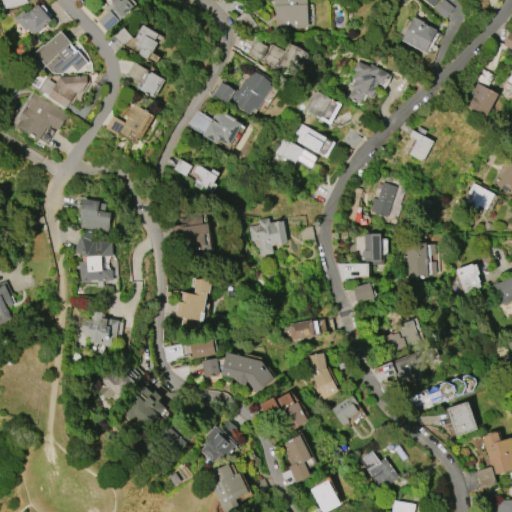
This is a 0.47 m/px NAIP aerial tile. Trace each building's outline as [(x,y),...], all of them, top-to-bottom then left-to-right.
[(28,0),(29,1),(27,1),(27,3),(4,9),(1,0),(28,0)] [(126,0),(133,7),(118,20),(106,31),(97,21),(106,12),(103,9),(113,0),(126,0)] [(273,0),(306,0),(307,27),(275,29),(273,0)] [(422,0),(432,8),(438,0),(422,0)] [(441,0),(445,0),(454,8),(445,19),(434,9),(441,0)] [(38,4),(51,20),(44,26),(45,27),(39,32),(38,31),(35,33),(34,32),(33,34),(30,30),(29,31),(27,29),(25,31),(14,18),(23,10),(25,13),(27,11),(28,12),(38,4)] [(424,53),(400,40),(412,18),(413,18),(414,17),(423,22),(422,23),(436,30),(424,53)] [(141,25),(157,34),(154,41),(157,42),(151,53),(150,52),(146,59),(137,54),(140,48),(134,44),(136,40),(134,38),(141,25)] [(122,46),(132,38),(123,28),(113,35),(122,46)] [(71,43),(67,46),(73,53),(77,50),(88,62),(77,72),(71,65),(62,73),(53,74),(34,52),(43,44),(44,45),(61,31),(71,43)] [(511,49),(502,45),(509,31),(511,32),(511,49)] [(271,44),(283,51),(288,42),(306,52),(292,78),(262,61),(271,44)] [(359,104),(347,97),(352,88),(350,87),(354,81),(351,79),(355,71),(353,70),(357,61),(367,66),(369,63),(389,74),(382,85),(378,83),(374,89),(376,89),(371,99),(364,95),(359,104)] [(126,75),(134,62),(146,69),(145,71),(149,73),(150,72),(160,77),(156,84),(158,85),(152,96),(136,87),(139,82),(126,75)] [(272,86),(256,110),(253,108),(249,115),(228,101),(235,90),(236,91),(243,80),(244,80),(251,70),(262,75),(270,82),(269,84),(272,86)] [(75,93),(74,94),(75,94),(66,108),(48,96),(49,95),(39,89),(47,76),(52,76),(50,80),(55,83),(59,77),(60,77),(60,75),(68,75),(68,76),(86,75),(87,82),(81,92),(75,93)] [(498,94),(486,116),(467,107),(473,95),(470,93),(475,82),(498,94)] [(320,118),(305,110),(315,91),(331,99),(320,118)] [(33,92),(69,115),(66,119),(64,120),(58,130),(50,125),(48,129),(45,128),(38,140),(16,126),(20,120),(18,119),(24,108),(26,110),(29,106),(26,104),(33,92)] [(106,128),(113,116),(124,122),(134,104),(149,113),(138,132),(131,128),(126,136),(119,132),(117,135),(106,128)] [(241,124),(229,146),(218,140),(216,144),(202,136),(209,122),(210,122),(212,120),(211,119),(216,110),(241,124)] [(291,139),(299,123),(334,143),(326,158),(291,139)] [(433,141),(423,159),(420,160),(406,152),(413,138),(408,136),(411,130),(415,132),(418,126),(426,131),(423,136),(433,141)] [(310,168),(316,158),(301,149),(302,149),(282,137),(273,153),(293,164),(296,160),(310,168)] [(511,195),(496,185),(506,168),(505,167),(511,155),(511,195)] [(196,164),(209,172),(211,169),(219,173),(213,183),(216,185),(212,192),(202,186),(199,189),(193,185),(199,175),(192,171),(196,164)] [(396,187),(386,217),(368,211),(369,208),(367,208),(371,197),(376,199),(379,189),(375,188),(377,183),(381,184),(382,181),(396,187)] [(472,183),(494,194),(486,209),(478,206),(475,212),(461,204),(472,183)] [(361,189),(356,210),(360,210),(359,216),(355,215),(354,220),(343,218),(351,187),(361,189)] [(108,231),(80,227),(81,219),(79,219),(80,214),(78,214),(79,209),(77,209),(78,204),(82,204),(83,199),(99,201),(99,203),(105,204),(104,211),(110,212),(108,231)] [(208,233),(203,234),(205,248),(188,251),(186,236),(172,238),(170,228),(179,227),(178,217),(200,214),(202,224),(207,223),(208,233)] [(258,256),(256,239),(249,241),(247,227),(258,225),(257,219),(267,218),(268,222),(274,221),(274,222),(282,221),(286,242),(277,243),(277,244),(271,245),(272,254),(258,256)] [(379,233),(379,261),(364,261),(364,258),(363,258),(363,250),(364,250),(364,248),(365,248),(364,236),(364,234),(379,233)] [(92,242),(112,241),(112,256),(105,256),(105,270),(112,269),(112,280),(97,281),(96,279),(90,280),(90,282),(79,282),(78,262),(83,262),(83,256),(72,251),(80,236),(92,242)] [(407,278),(406,244),(425,243),(426,257),(427,259),(427,263),(426,265),(426,277),(407,278)] [(463,293),(455,270),(471,264),(472,265),(475,264),(479,274),(476,275),(479,282),(478,282),(480,287),(463,293)] [(491,285),(511,277),(511,299),(495,307),(489,290),(493,289),(491,285)] [(201,321),(174,316),(177,301),(182,302),(183,292),(193,294),(194,287),(193,287),(194,279),(208,278),(207,281),(211,282),(208,293),(206,293),(201,321)] [(0,282),(5,280),(12,295),(9,296),(13,304),(6,307),(9,313),(8,313),(10,318),(0,322),(0,282)] [(352,288),(369,283),(374,297),(356,303),(352,288)] [(102,312),(101,318),(118,320),(114,347),(98,345),(98,343),(89,342),(90,337),(87,336),(87,331),(80,330),(82,318),(89,319),(90,311),(102,312)] [(287,324),(311,320),(314,336),(290,340),(287,324)] [(411,320),(419,341),(390,352),(383,336),(391,333),(392,335),(398,332),(397,330),(403,327),(402,324),(411,320)] [(188,343),(211,338),(214,354),(191,359),(188,343)] [(247,382),(245,381),(244,385),(234,383),(236,379),(219,375),(225,352),(260,361),(274,379),(255,393),(247,382)] [(389,362),(416,352),(422,369),(395,379),(389,362)] [(305,356),(323,353),(325,368),(337,391),(322,399),(309,373),(305,356)] [(219,373),(216,358),(201,361),(204,376),(219,373)] [(134,383),(119,397),(113,392),(106,399),(98,391),(100,388),(94,381),(99,376),(98,374),(107,366),(115,374),(121,369),(134,383)] [(413,410),(456,399),(451,382),(408,393),(413,410)] [(121,411),(132,399),(131,398),(146,383),(151,388),(150,390),(152,393),(154,391),(160,397),(157,400),(164,408),(156,416),(156,415),(144,427),(134,417),(131,420),(121,411)] [(307,421),(289,431),(278,410),(282,408),(277,398),(288,392),(294,403),(297,402),(307,421)] [(340,426),(330,407),(351,395),(356,402),(353,404),(357,412),(346,418),(348,421),(340,426)] [(456,436),(446,409),(467,401),(477,429),(456,436)] [(214,425),(221,433),(220,435),(226,441),(229,439),(236,447),(226,456),(224,454),(220,458),(218,457),(212,463),(199,450),(204,446),(202,444),(208,438),(205,435),(214,425)] [(161,437),(176,452),(185,444),(171,428),(161,437)] [(480,489),(475,471),(490,466),(481,436),(496,432),(499,441),(510,437),(511,442),(511,451),(511,452),(511,455),(511,469),(493,475),(496,484),(480,489)] [(301,433),(316,464),(306,469),(309,476),(295,483),(287,466),(291,465),(284,452),(287,450),(283,442),(301,433)] [(380,490),(358,460),(371,451),(379,461),(384,457),(398,477),(380,490)] [(240,508),(230,511),(222,511),(211,485),(217,482),(211,471),(227,463),(233,475),(239,472),(248,493),(236,499),(240,508)] [(325,511),(320,511),(309,489),(327,480),(340,504),(325,511)] [(497,511),(498,499),(511,499),(511,511),(497,511)] [(414,511),(391,511),(394,501),(416,505),(414,511)]
